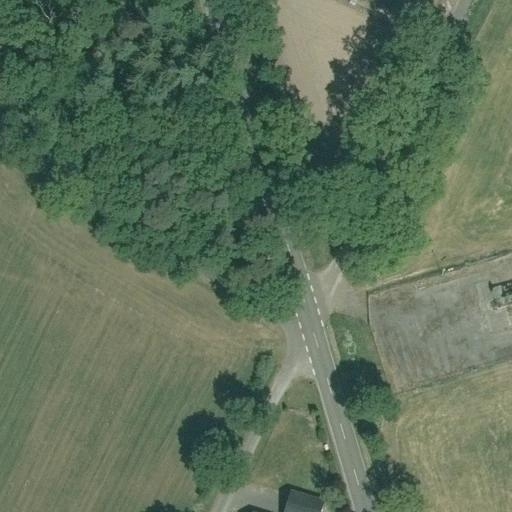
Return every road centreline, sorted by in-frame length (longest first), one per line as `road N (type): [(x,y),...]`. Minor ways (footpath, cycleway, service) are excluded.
road 1 (residential): [(306,302),(339,266),(466,0)]
road 2 (tertiary): [(215,0),(306,302)]
road 3 (residential): [(313,323),(223,511)]
road 4 (tertiary): [(313,323),(368,511)]
